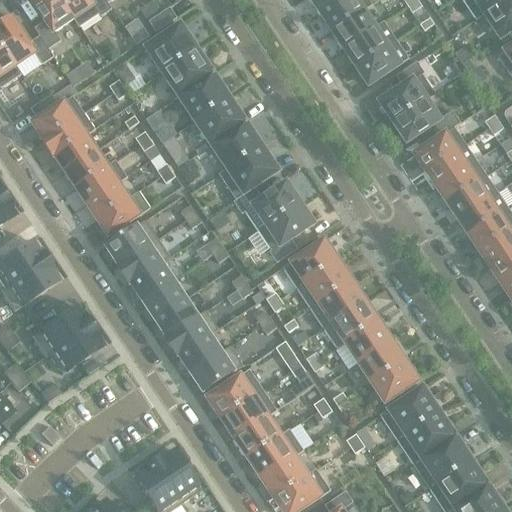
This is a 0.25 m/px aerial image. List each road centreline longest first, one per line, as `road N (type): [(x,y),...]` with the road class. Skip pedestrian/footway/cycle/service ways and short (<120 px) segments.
road 1 (residential): [(219,0),(387,244)]
road 2 (residential): [(161,389),(0,149)]
road 3 (residential): [(410,226),(260,0)]
road 4 (residential): [(387,244),(511,426)]
road 5 (residential): [(12,510),(85,438),(161,389)]
road 6 (residential): [(511,378),(410,226)]
road 7 (residential): [(237,511),(161,389)]
